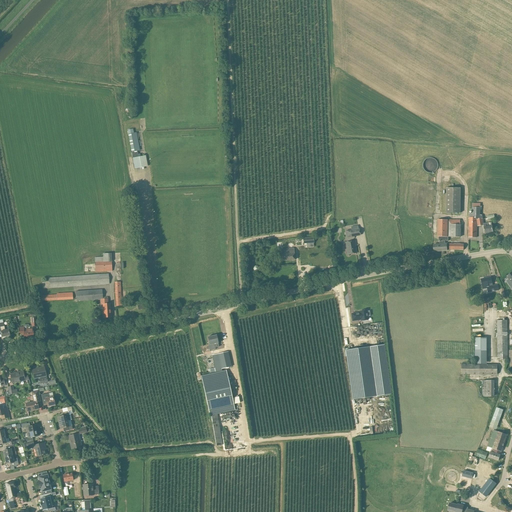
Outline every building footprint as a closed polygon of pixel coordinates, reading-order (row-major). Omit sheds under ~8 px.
[(128,134),(133,158),(132,158),(134,169),(148,166),(146,155),(140,156),(140,154),(138,154),(134,133),(133,129),(128,130),(128,134)] [(431,158),(430,158),(429,158),(428,158),(427,158),(427,159),(426,159),(425,160),(424,161),(424,162),(423,162),(423,163),(423,164),(423,165),(423,166),(423,167),(423,168),(424,169),(424,170),(425,170),(425,171),(426,171),(427,172),(428,173),(429,173),(430,173),(431,173),(432,173),(433,173),(434,172),(435,171),(436,171),(436,170),(437,170),(437,169),(438,168),(438,167),(438,166),(438,165),(438,164),(438,163),(438,162),(437,162),(437,161),(436,160),(435,159),(434,159),(434,158),(433,158),(432,158),(431,158)] [(448,187),(448,213),(462,213),(462,187),(448,187)] [(480,215),(480,210),(481,210),(481,206),(480,206),(480,204),(472,203),(472,214),(469,214),(468,237),(476,238),(477,226),(484,225),(485,233),(493,232),(492,226),(491,222),(483,224),(482,215),(480,215)] [(448,220),(437,220),(437,237),(439,237),(439,241),(440,241),(440,244),(434,245),(434,251),(447,251),(447,244),(445,244),(445,241),(448,241),(448,220)] [(460,220),(448,220),(448,237),(461,237),(461,224),(460,224),(460,220)] [(356,245),(355,241),(346,242),(348,254),(356,253),(355,246),(356,245)] [(295,259),(294,249),(279,250),(280,261),(295,259)] [(112,271),(111,253),(103,253),(103,257),(95,258),(95,272),(112,271)] [(109,284),(109,274),(49,278),(49,288),(109,284)] [(492,283),(491,277),(481,279),(483,289),(487,288),(488,292),(499,290),(498,285),(493,286),(492,283)] [(76,291),(77,301),(101,300),(103,299),(102,289),(76,291)] [(73,299),(73,293),(57,293),(57,294),(41,295),(41,301),(73,299)] [(103,299),(101,300),(101,304),(103,304),(104,318),(111,317),(110,303),(108,303),(108,299),(103,299)] [(170,305),(168,299),(159,301),(161,307),(170,305)] [(358,313),(351,314),(352,321),(361,320),(361,321),(368,320),(367,316),(370,316),(369,311),(366,311),(366,310),(360,311),(360,313),(358,313)] [(5,330),(3,319),(0,319),(0,332),(1,332),(2,337),(10,336),(9,329),(5,330)] [(507,320),(497,320),(498,359),(507,359),(507,320)] [(20,335),(24,334),(24,337),(34,336),(33,328),(24,329),(24,327),(19,327),(20,335)] [(218,343),(216,335),(208,337),(209,344),(208,345),(210,350),(215,349),(215,348),(219,347),(218,343)] [(487,364),(487,338),(475,338),(475,364),(487,364)] [(435,349),(475,351),(475,344),(436,342),(435,349)] [(386,344),(345,350),(352,400),(376,396),(392,394),(386,344)] [(475,352),(436,350),(435,357),(475,359),(475,352)] [(216,372),(222,371),(222,369),(232,367),(228,352),(212,355),(215,370),(216,372)] [(497,364),(461,364),(461,374),(479,374),(497,375),(497,364)] [(48,383),(47,377),(46,377),(44,367),(39,368),(39,369),(32,370),(34,378),(40,377),(40,379),(41,384),(48,383)] [(235,410),(226,370),(222,371),(216,372),(201,375),(210,416),(235,410)] [(28,375),(24,376),(23,372),(16,374),(16,373),(10,374),(12,383),(27,380),(27,381),(29,380),(28,375)] [(479,380),(480,396),(494,396),(494,380),(479,380)] [(39,392),(38,389),(33,390),(33,391),(31,392),(33,402),(26,403),(27,411),(39,409),(38,404),(41,403),(39,392)] [(50,397),(49,393),(41,395),(43,404),(47,404),(48,407),(55,405),(53,397),(50,397)] [(7,408),(3,409),(2,406),(0,406),(0,415),(1,415),(2,419),(9,418),(7,408)] [(57,417),(58,423),(70,420),(72,420),(70,411),(72,410),(71,407),(67,408),(68,411),(64,412),(65,415),(57,417)] [(503,412),(496,409),(489,429),(493,430),(486,450),(491,452),(489,458),(498,461),(501,452),(502,452),(507,434),(496,431),(503,412)] [(216,415),(210,417),(217,446),(222,445),(216,415)] [(70,420),(58,423),(60,429),(63,428),(68,427),(69,430),(73,429),(70,420)] [(27,433),(37,431),(35,425),(30,426),(29,423),(21,425),(22,428),(26,427),(27,433)] [(38,436),(37,431),(27,433),(28,438),(24,439),(25,442),(33,440),(32,437),(38,436)] [(81,447),(78,434),(73,435),(69,436),(71,445),(71,444),(73,449),(81,447)] [(2,447),(6,446),(14,445),(20,443),(19,441),(15,441),(9,442),(8,436),(0,437),(0,444),(1,444),(2,447)] [(45,447),(44,443),(34,445),(37,457),(46,454),(44,447),(45,447)] [(16,451),(14,445),(6,446),(7,450),(3,451),(5,457),(13,456),(12,452),(16,451)] [(476,456),(485,460),(488,453),(478,450),(476,456)] [(13,456),(5,457),(6,464),(10,463),(10,467),(19,465),(17,458),(13,459),(13,456)] [(38,481),(39,485),(48,483),(47,478),(48,478),(47,472),(38,474),(39,477),(38,477),(39,480),(38,481)] [(73,477),(72,473),(63,475),(64,482),(71,480),(72,484),(80,482),(79,476),(76,476),(73,477)] [(479,491),(486,496),(496,483),(489,478),(479,491)] [(18,497),(14,481),(4,484),(8,499),(18,497)] [(48,483),(39,485),(40,488),(41,488),(42,492),(43,491),(43,495),(45,494),(52,493),(50,487),(49,487),(48,483)] [(93,486),(92,484),(83,485),(84,496),(99,494),(98,486),(93,486)] [(41,505),(51,502),(50,497),(52,496),(52,493),(45,494),(45,497),(40,499),(40,500),(40,501),(41,505)] [(102,511),(102,508),(94,508),(94,511),(93,511),(92,511),(92,510),(91,510),(90,500),(84,500),(84,511),(102,511)] [(52,508),(51,502),(41,505),(42,508),(42,509),(43,510),(48,509),(49,511),(56,510),(55,507),(52,508)] [(476,511),(474,511),(475,509),(468,508),(468,509),(463,507),(463,506),(457,504),(457,505),(450,503),(449,504),(448,506),(449,506),(448,510),(456,511),(455,511),(476,511)]
